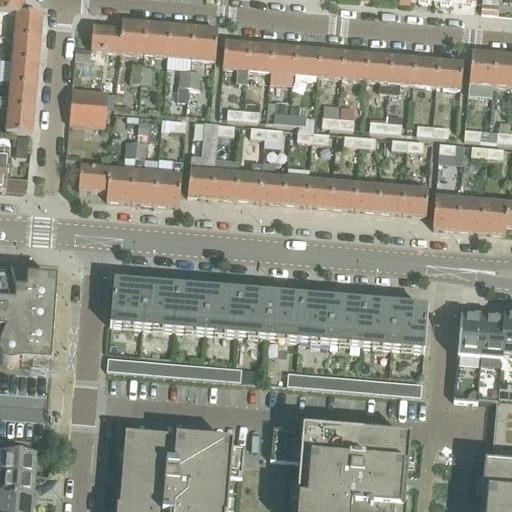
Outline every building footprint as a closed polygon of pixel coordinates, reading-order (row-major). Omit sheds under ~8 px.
[(23,19),(24,0),(0,0),(0,17),(16,19),(23,19)] [(409,10),(410,0),(374,0),(374,7),(375,7),(375,0),(400,0),(400,9),(409,10)] [(410,0),(409,10),(410,10),(411,4),(432,6),(432,0),(410,0)] [(475,10),(476,0),(453,0),(453,8),(475,10)] [(498,21),(499,12),(482,11),(481,19),(498,21)] [(41,43),(43,20),(23,19),(16,19),(14,42),(41,43)] [(143,61),(146,30),(121,28),(120,35),(122,36),(120,59),(143,61)] [(167,63),(168,32),(146,30),(143,61),(167,63)] [(192,34),(184,33),(168,32),(167,63),(191,65),(192,34)] [(122,36),(120,35),(92,33),(90,55),(75,54),(75,65),(89,66),(90,57),(120,59),(122,36)] [(214,67),(216,35),(192,34),(191,65),(214,67)] [(39,67),(41,43),(14,42),(12,65),(39,67)] [(272,52),(248,50),(224,48),(222,74),(236,75),(235,88),(245,89),(247,76),(270,78),(272,52)] [(294,80),(296,54),(272,52),(270,78),(294,80)] [(318,82),(320,57),(296,54),(294,80),(318,82)] [(341,84),(344,59),(320,57),(318,82),(341,84)] [(472,58),(468,102),(492,104),(493,91),(496,60),(472,58)] [(365,87),(367,61),(344,59),(341,84),(365,87)] [(511,92),(511,61),(496,60),(493,91),(511,92)] [(389,100),(392,63),(367,61),(365,87),(381,88),(381,99),(389,100)] [(413,91),(415,65),(392,63),(389,100),(399,100),(399,90),(413,91)] [(37,91),(39,67),(12,65),(10,89),(37,91)] [(438,67),(415,65),(413,91),(436,93),(438,67)] [(460,95),(462,69),(438,67),(436,93),(460,95)] [(141,88),(142,73),(131,73),(130,88),(141,88)] [(142,73),(141,88),(150,89),(151,74),(142,73)] [(189,93),(190,77),(179,77),(178,92),(189,93)] [(190,77),(189,93),(197,94),(198,78),(190,77)] [(35,114),(37,91),(10,89),(9,103),(8,113),(35,114)] [(115,100),(108,99),(72,96),(69,131),(105,134),(106,114),(114,115),(115,100)] [(0,102),(0,112),(8,113),(9,103),(0,102)] [(274,118),(285,119),(285,110),(275,109),(274,118)] [(292,112),(292,120),(302,120),(302,113),(292,112)] [(32,140),(35,114),(8,113),(6,138),(32,140)] [(242,126),(243,116),(227,115),(226,124),(242,126)] [(243,116),(242,126),(257,127),(258,118),(243,116)] [(289,130),(290,120),(274,119),(273,129),(289,130)] [(289,130),(305,132),(306,121),(290,120),(289,130)] [(386,139),(400,140),(402,121),(387,120),(386,129),(386,139)] [(322,124),(322,133),(329,134),(337,134),(338,125),(322,124)] [(338,125),(337,134),(352,136),(353,126),(338,125)] [(169,136),(185,138),(186,128),(170,126),(169,136)] [(139,127),(137,138),(147,139),(148,128),(139,127)] [(386,139),(386,129),(370,127),(369,137),(386,139)] [(217,140),(217,131),(203,130),(200,164),(192,163),(188,201),(211,203),(213,177),(217,140)] [(217,140),(233,142),(234,133),(217,131),(217,140)] [(432,143),(432,133),(417,132),(416,141),(432,143)] [(264,145),(265,134),(250,133),(249,143),(264,145)] [(432,143),(448,144),(448,134),(432,133),(432,143)] [(265,134),(264,145),(264,151),(281,152),(282,136),(265,134)] [(488,147),(488,137),(464,135),(463,146),(488,147)] [(312,148),(313,138),(297,137),(296,147),(312,148)] [(511,149),(511,139),(488,137),(488,147),(511,149)] [(312,148),(328,150),(329,140),(313,138),(312,148)] [(359,153),(360,143),(344,141),(343,151),(359,153)] [(18,143),(17,153),(28,154),(29,144),(18,143)] [(360,143),(359,153),(375,154),(376,144),(360,143)] [(407,157),(408,146),(392,145),(391,156),(407,157)] [(407,157),(422,158),(423,148),(408,146),(407,157)] [(134,164),(136,149),(127,148),(126,163),(134,164)] [(144,177),(145,165),(147,150),(136,149),(134,164),(133,176),(129,208),(154,210),(157,178),(144,177)] [(438,159),(455,161),(456,151),(439,150),(438,159)] [(0,194),(6,195),(10,154),(0,153),(0,194)] [(16,163),(27,164),(28,154),(17,153),(16,163)] [(486,163),(487,154),(472,153),(471,162),(486,163)] [(486,163),(502,165),(503,156),(487,154),(486,163)] [(80,173),(81,171),(80,171),(81,162),(66,161),(65,171),(80,173)] [(179,213),(182,181),(183,168),(172,167),(171,180),(157,178),(154,210),(179,213)] [(259,207),(261,181),(262,170),(252,169),(250,180),(238,179),(236,205),(259,207)] [(261,181),(259,207),(282,209),(284,183),(274,182),(273,182),(274,170),(262,169),(262,170),(261,181)] [(107,197),(110,174),(81,171),(80,173),(78,195),(107,197)] [(129,208),(133,176),(110,174),(107,197),(107,206),(129,208)] [(236,205),(238,179),(213,177),(211,203),(236,205)] [(306,211),(308,185),(284,183),(282,209),(306,211)] [(330,214),(332,187),(308,185),(306,211),(330,214)] [(353,216),(356,190),(332,187),(330,214),(353,216)] [(378,218),(381,192),(356,190),(353,216),(378,218)] [(402,220),(404,194),(381,192),(378,218),(402,220)] [(426,222),(429,196),(404,194),(402,220),(426,222)] [(460,204),(444,203),(436,202),(433,235),(457,237),(460,204)] [(479,238),(482,206),(460,204),(457,237),(479,238)] [(505,241),(506,232),(508,208),(482,206),(479,238),(505,241)] [(12,289),(11,284),(0,283),(0,368),(2,370),(3,371),(5,372),(7,373),(9,373),(11,373),(14,372),(18,372),(22,371),(25,371),(50,373),(55,301),(24,298),(24,297),(23,295),(21,295),(19,294),(17,295),(16,296),(15,298),(14,298),(13,292),(12,289)] [(180,296),(134,292),(113,290),(110,332),(175,337),(180,296)] [(241,301),(196,297),(180,296),(175,337),(236,342),(241,301)] [(304,306),(258,302),(241,301),(236,342),(299,348),(304,306)] [(366,311),(320,307),(304,306),(299,348),(361,353),(366,311)] [(426,316),(383,313),(366,311),(361,353),(423,358),(426,316)] [(503,335),(500,364),(511,365),(511,319),(504,319),(504,324),(503,335)] [(459,331),(456,364),(479,366),(481,333),(482,322),(460,320),(459,331)] [(481,333),(479,366),(500,368),(500,364),(503,335),(504,324),(482,322),(481,333)] [(139,381),(140,368),(107,365),(106,378),(139,381)] [(172,384),(173,371),(140,368),(139,381),(172,384)] [(205,387),(206,373),(173,371),(172,384),(205,387)] [(238,389),(240,376),(206,373),(205,387),(238,389)] [(319,396),(320,382),(287,380),(286,394),(319,396)] [(352,399),(353,385),(320,382),(319,396),(352,399)] [(385,401),(386,388),(353,385),(352,399),(385,401)] [(419,404),(420,390),(386,388),(385,401),(419,404)] [(467,404),(467,407),(475,407),(475,400),(472,399),(467,404)] [(491,471),(491,473),(511,474),(511,410),(496,409),(493,449),(491,471)] [(272,435),(270,467),(299,469),(295,511),(404,511),(406,486),(408,446),(272,435)] [(227,511),(230,483),(242,484),(244,453),(125,443),(121,482),(118,511),(227,511)] [(29,458),(30,447),(30,446),(0,444),(0,447),(0,478),(33,481),(35,459),(29,458)] [(481,472),(478,471),(477,487),(483,488),(482,501),(477,499),(475,511),(511,511),(511,474),(491,473),(481,472)] [(0,500),(32,503),(33,481),(0,478),(0,500)] [(0,511),(30,511),(32,503),(0,500),(0,511)]
